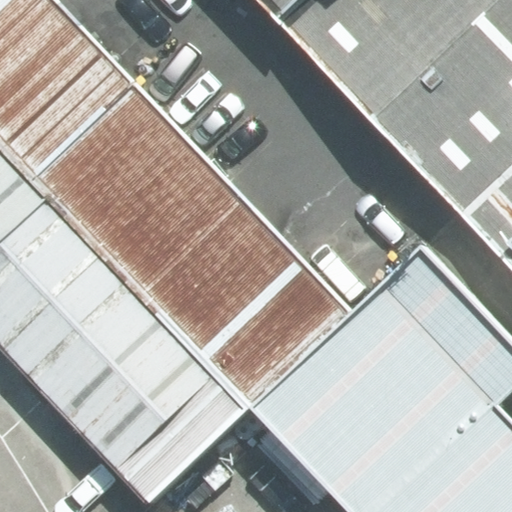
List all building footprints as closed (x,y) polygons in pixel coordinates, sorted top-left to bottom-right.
[(0,0),(0,110),(282,403),(376,313),(77,0),(0,0)] [(290,0),(310,21),(331,0),(290,0)] [(511,170),(511,0),(331,0),(310,21),(480,202),(511,170)] [(0,320),(173,502),(282,403),(0,110),(0,320)] [(511,170),(480,202),(511,235),(511,170)] [(511,511),(511,304),(451,241),(376,313),(282,403),(387,511),(511,511)]
